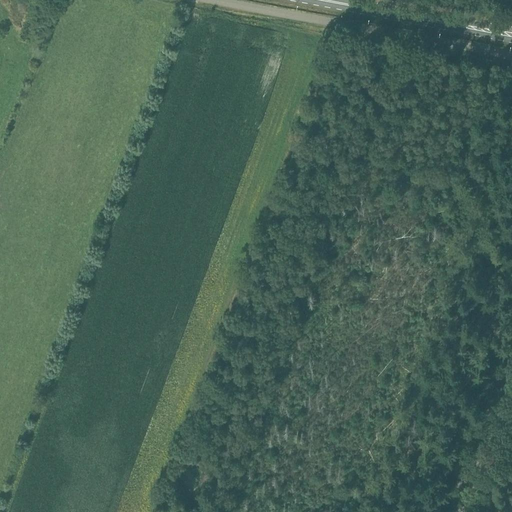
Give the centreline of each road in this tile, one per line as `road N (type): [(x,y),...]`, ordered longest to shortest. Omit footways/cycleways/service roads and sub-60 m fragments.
road 1 (unclassified): [(511,56),(203,0)]
road 2 (primary): [(511,33),(304,0)]
road 3 (unclassified): [(459,511),(511,371)]
